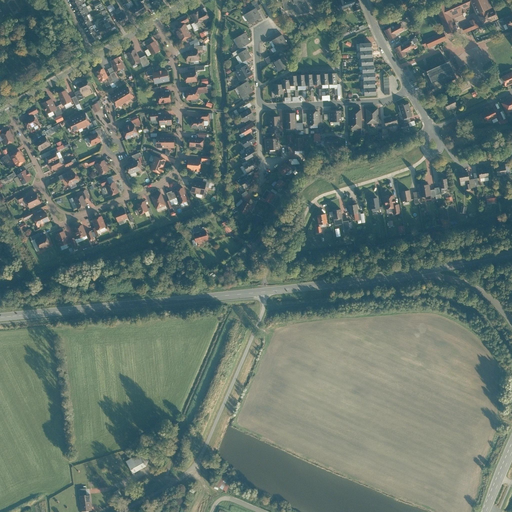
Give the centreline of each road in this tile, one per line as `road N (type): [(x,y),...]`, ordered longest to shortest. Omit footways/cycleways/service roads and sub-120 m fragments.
road 1 (unclassified): [(262,291),(261,315),(195,469),(121,511)]
road 2 (secondary): [(0,316),(238,293)]
road 3 (residential): [(430,129),(304,172),(253,247)]
road 4 (residential): [(130,195),(162,183),(179,161),(175,65),(156,16)]
road 5 (residential): [(9,106),(59,210),(91,212),(130,195)]
road 6 (residential): [(408,89),(383,100),(259,106)]
road 7 (secondary): [(391,273),(464,284),(511,322)]
road 8 (secondary): [(391,273),(262,291)]
road 9 (secondary): [(511,252),(391,273)]
